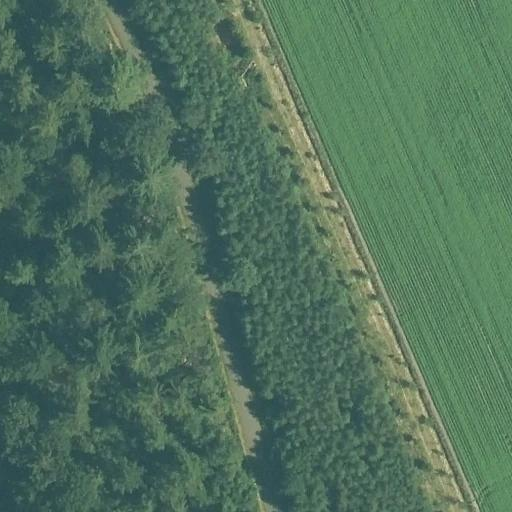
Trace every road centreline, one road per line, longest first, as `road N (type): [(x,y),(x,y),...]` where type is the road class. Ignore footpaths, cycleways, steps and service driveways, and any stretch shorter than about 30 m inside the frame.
road 1 (unclassified): [(272,511),(163,127),(107,0)]
road 2 (track): [(61,511),(38,454),(0,410)]
